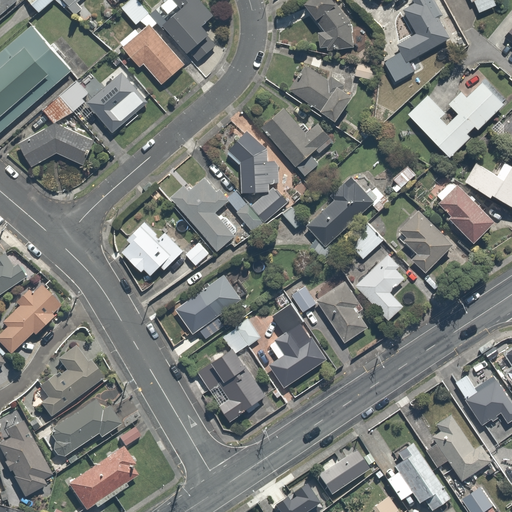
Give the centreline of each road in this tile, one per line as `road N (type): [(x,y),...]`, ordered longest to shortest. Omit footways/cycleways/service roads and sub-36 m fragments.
road 1 (secondary): [(220,488),(511,294)]
road 2 (residential): [(243,0),(251,43),(231,81),(61,244)]
road 3 (tertiary): [(61,244),(103,290),(220,488)]
